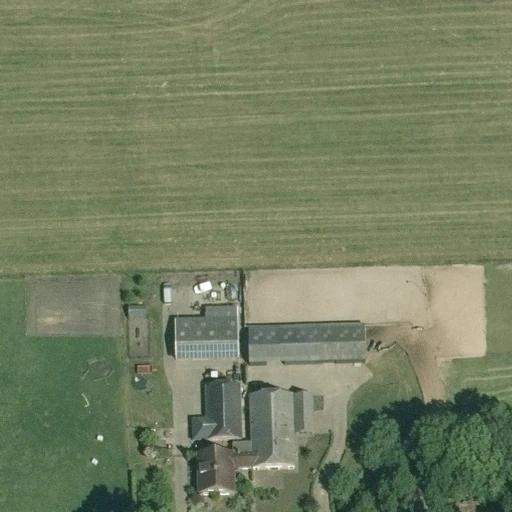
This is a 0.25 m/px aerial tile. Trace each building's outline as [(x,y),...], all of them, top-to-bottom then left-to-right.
[(174,366),(237,364),(235,321),(173,323),(174,366)] [(248,329),(248,331),(249,367),(364,363),(363,325),(248,329)] [(207,442),(241,442),(241,429),(240,388),(205,389),(207,442)] [(250,397),(250,434),(251,446),(231,446),(231,456),(252,455),(253,470),(295,469),(293,396),(250,397)] [(234,470),(253,470),(252,455),(231,456),(197,457),(198,496),(234,495),(234,470)]
